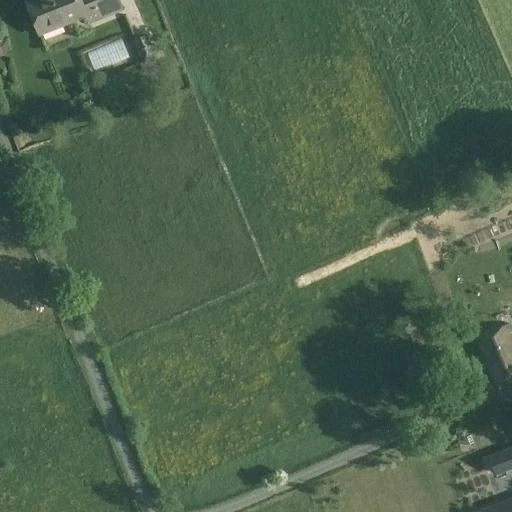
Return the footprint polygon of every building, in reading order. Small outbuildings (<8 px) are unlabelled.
[(27,0),(42,35),(86,17),(89,24),(124,10),(119,0),(27,0)] [(79,40),(87,60),(122,46),(114,27),(79,40)] [(148,35),(134,40),(144,65),(164,57),(160,46),(153,49),(148,35)] [(511,287),(495,291),(497,302),(511,298),(511,287)] [(511,327),(510,322),(474,337),(493,385),(511,377),(511,327)] [(511,449),(490,458),(496,473),(511,466),(511,449)] [(511,511),(511,501),(483,511),(511,511)]
